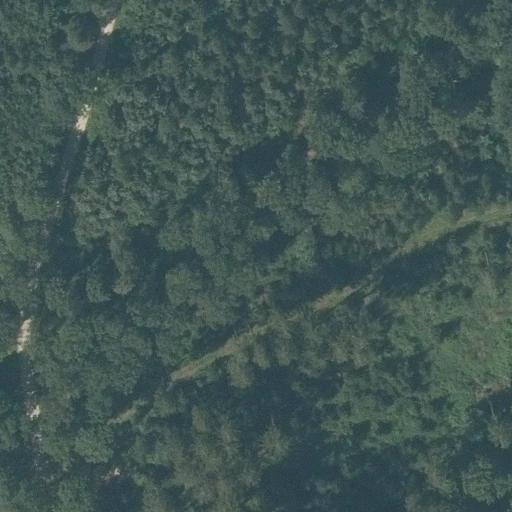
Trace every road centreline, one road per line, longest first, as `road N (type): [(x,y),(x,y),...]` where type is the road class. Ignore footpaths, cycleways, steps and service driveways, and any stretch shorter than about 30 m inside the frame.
road 1 (track): [(44,471),(178,375),(351,288),(425,229),(511,205)]
road 2 (track): [(45,511),(21,301),(113,0)]
